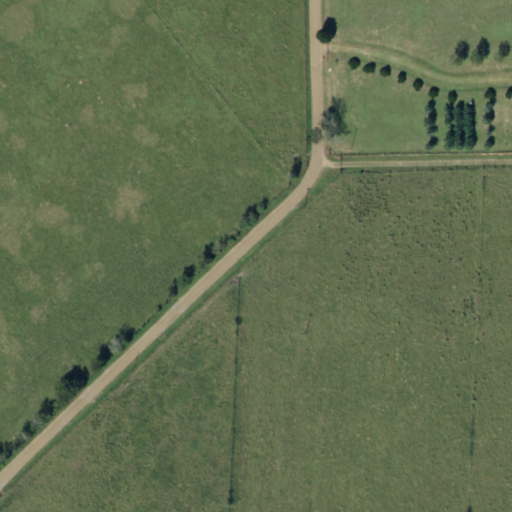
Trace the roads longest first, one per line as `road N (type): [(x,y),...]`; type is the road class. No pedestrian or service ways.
road 1 (residential): [(0,475),(324,164),(321,0)]
road 2 (residential): [(511,161),(324,164)]
